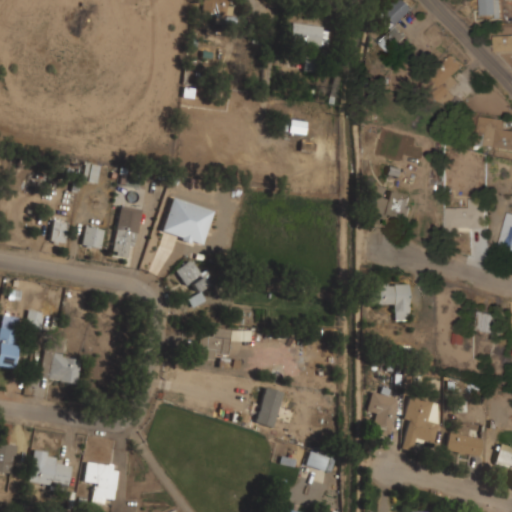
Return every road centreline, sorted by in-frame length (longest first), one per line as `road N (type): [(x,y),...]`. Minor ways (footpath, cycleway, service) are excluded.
road 1 (residential): [(160,328),(135,422),(0,398)]
road 2 (residential): [(160,328),(164,308),(125,283),(0,258)]
road 3 (residential): [(282,0),(264,175)]
road 4 (residential): [(511,283),(383,246)]
road 5 (residential): [(511,503),(385,468)]
